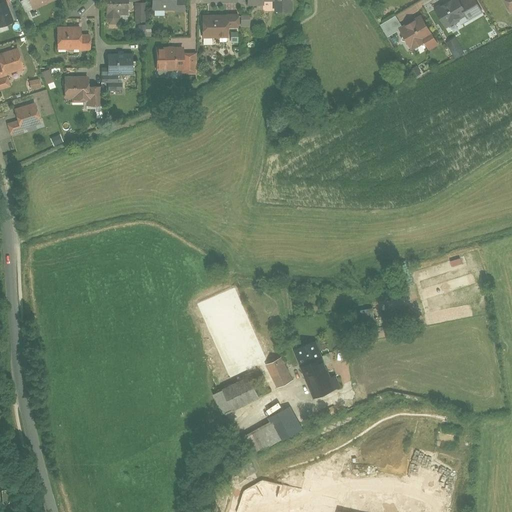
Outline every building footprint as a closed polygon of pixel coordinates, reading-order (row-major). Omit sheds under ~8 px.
[(0,0),(0,25),(11,21),(3,0),(0,0)] [(28,0),(32,8),(51,0),(28,0)] [(104,0),(105,15),(127,14),(127,1),(139,1),(138,0),(104,0)] [(151,0),(151,9),(173,8),(173,0),(151,0)] [(182,0),(173,0),(173,8),(174,10),(182,10),(182,0)] [(261,0),(262,0),(273,0),(273,10),(291,10),(291,0),(261,0)] [(458,0),(450,0),(434,9),(445,28),(467,16),(460,2),(458,0)] [(474,0),(463,0),(460,2),(467,16),(468,18),(481,12),(474,0)] [(143,2),(133,2),(133,22),(144,22),(143,2)] [(201,14),(201,37),(226,37),(226,27),(236,27),(236,14),(201,14)] [(248,15),(238,15),(238,24),(248,24),(248,15)] [(402,28),(394,15),(379,24),(386,36),(399,29),(402,28)] [(402,28),(399,29),(402,35),(401,40),(406,42),(410,49),(423,41),(428,49),(436,44),(421,17),(402,28)] [(56,26),(56,48),(78,47),(79,47),(79,34),(79,26),(56,26)] [(88,34),(79,34),(79,47),(78,47),(78,49),(89,49),(88,34)] [(453,58),(463,52),(454,37),(444,42),(453,58)] [(155,47),(155,69),(181,69),(181,53),(181,47),(155,47)] [(16,48),(0,52),(0,77),(5,75),(4,72),(22,67),(16,48)] [(194,53),(181,53),(181,69),(181,72),(194,72),(194,53)] [(107,67),(107,74),(120,74),(130,74),(130,54),(107,54),(107,67)] [(120,89),(120,74),(107,74),(107,67),(100,67),(100,82),(106,82),(106,89),(120,89)] [(44,83),(51,80),(46,68),(39,71),(44,83)] [(5,75),(0,77),(0,87),(8,85),(5,75)] [(64,76),(64,97),(70,97),(70,100),(83,100),(83,104),(99,104),(99,85),(88,85),(88,88),(86,88),(86,76),(64,76)] [(27,79),(27,88),(38,87),(38,78),(27,79)] [(33,102),(13,108),(17,120),(19,127),(21,127),(39,121),(33,102)] [(19,127),(17,120),(7,123),(11,136),(22,132),(21,127),(19,127)] [(370,308),(352,310),(354,323),(372,321),(370,308)] [(315,340),(293,350),(314,398),(342,386),(336,373),(331,376),(325,363),(331,361),(328,354),(322,356),(315,340)] [(292,380),(281,357),(265,365),(276,388),(292,380)] [(221,414),(257,397),(248,377),(212,394),(221,414)] [(261,451),(302,430),(290,406),(267,418),(270,423),(251,432),(261,451)] [(251,458),(242,462),(247,475),(256,472),(251,458)] [(478,478),(469,476),(467,485),(476,487),(478,478)]
